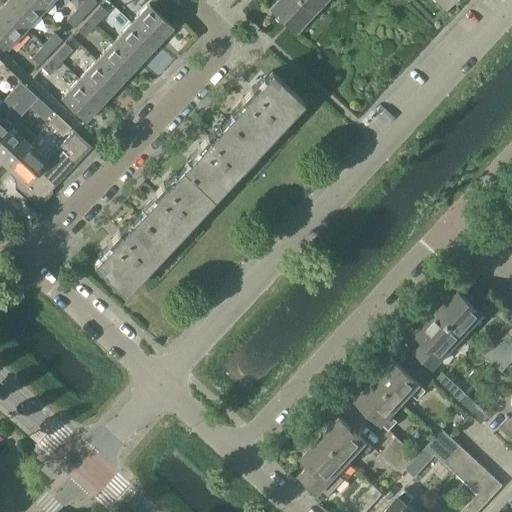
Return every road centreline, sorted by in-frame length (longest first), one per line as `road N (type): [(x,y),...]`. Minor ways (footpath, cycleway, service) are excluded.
road 1 (residential): [(161,383),(511,9)]
road 2 (residential): [(35,264),(212,65),(220,40),(182,0)]
road 3 (residential): [(232,452),(449,222)]
road 4 (residential): [(161,383),(35,264)]
